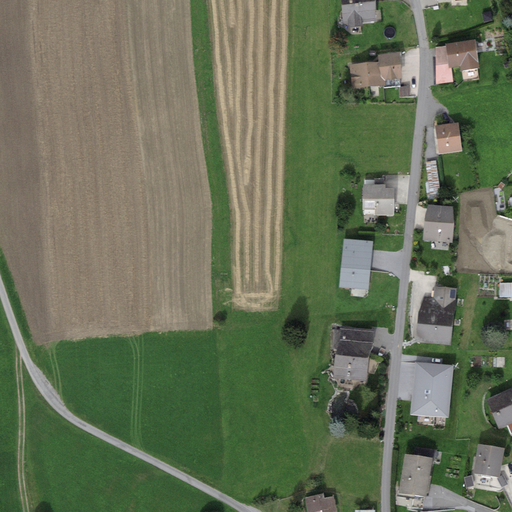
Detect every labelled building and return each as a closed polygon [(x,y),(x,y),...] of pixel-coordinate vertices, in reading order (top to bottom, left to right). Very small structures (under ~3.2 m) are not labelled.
[(374,10),(373,0),(343,0),(344,8),(342,10),(344,12),(345,23),(349,22),(350,25),(361,24),(362,21),(374,21),(374,10)] [(478,69),(474,42),(443,47),(445,56),(448,56),(449,63),(450,67),(461,65),(462,71),(478,69)] [(445,56),(443,47),(436,47),(436,65),(449,63),(448,56),(445,56)] [(400,83),(398,55),(380,57),(381,64),(352,67),(354,87),(400,83)] [(457,125),(437,128),(440,152),(460,150),(457,125)] [(438,191),(435,161),(428,162),(431,192),(438,191)] [(384,180),(365,179),(364,209),(376,209),(376,214),(392,215),(393,196),(384,196),(384,180)] [(451,209),(433,208),(432,216),(427,216),(425,238),(431,239),(432,240),(438,241),(439,239),(450,240),(452,225),(451,209)] [(371,243),(345,241),(341,286),(358,287),(359,271),(369,272),(371,243)] [(500,296),(511,295),(511,283),(500,283),(500,296)] [(432,304),(422,303),(418,340),(449,343),(454,291),(433,289),(432,304)] [(372,333),(344,330),(342,349),(340,349),(339,351),(337,376),(364,379),(366,361),(363,361),(364,352),(367,352),(371,343),(372,333)] [(435,364),(416,363),(413,389),(418,389),(417,393),(415,393),(414,412),(446,415),(450,369),(435,367),(435,364)] [(511,421),(511,394),(511,391),(490,400),(501,427),(509,423),(510,425),(508,425),(511,433),(511,432),(511,422),(511,421)] [(503,450),(480,446),(475,473),(483,474),(482,476),(490,477),(491,476),(498,477),(503,450)] [(416,447),(414,458),(431,460),(434,461),(436,450),(416,447)] [(414,458),(406,456),(401,491),(399,491),(398,495),(409,497),(408,506),(423,508),(431,460),(414,458)] [(503,476),(498,478),(502,486),(507,484),(503,476)] [(319,496),(308,499),(310,511),(324,509),(324,511),(327,511),(335,511),(332,498),(323,500),(322,497),(319,497),(319,496)]
